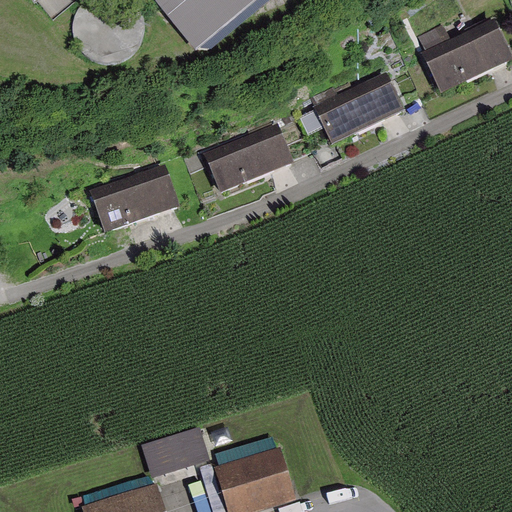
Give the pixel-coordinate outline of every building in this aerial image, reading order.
[(29,0),(39,10),(51,0),(29,0)] [(166,0),(210,55),(280,0),(166,0)] [(511,44),(505,28),(437,57),(455,98),(511,72),(511,44)] [(399,79),(329,108),(346,148),(415,119),(399,79)] [(286,128),(216,157),(232,197),(303,167),(286,128)] [(89,194),(105,239),(181,212),(166,168),(89,194)] [(144,447),(155,481),(212,462),(201,428),(144,447)] [(230,455),(233,464),(259,456),(256,447),(230,455)] [(290,455),(223,473),(233,511),(282,511),(303,506),(290,455)] [(173,511),(167,490),(92,511),(173,511)]
